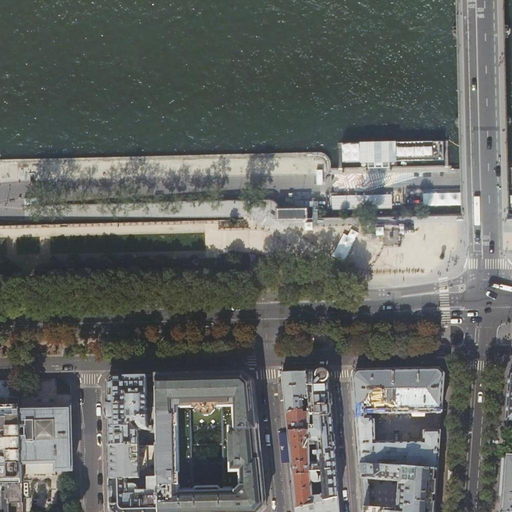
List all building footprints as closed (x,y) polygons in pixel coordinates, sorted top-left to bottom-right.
[(379,166),(448,164),(448,139),(337,142),(338,167),(379,166)] [(278,207),(278,219),(289,218),(293,218),(304,218),(308,218),(308,206),(278,207)] [(445,374),(439,369),(420,369),(378,370),(359,371),(354,376),(359,434),(361,465),(376,466),(375,461),(380,461),(381,466),(438,470),(441,434),(441,432),(426,433),(425,444),(375,443),(373,421),(372,421),(371,420),(370,418),(366,418),(365,411),(442,410),(445,374)] [(288,431),(311,429),(310,405),(308,372),(294,372),(282,373),(286,408),(288,431)] [(310,405),(311,429),(311,443),(311,445),(323,445),(323,452),(317,452),(317,456),(323,456),(323,463),(316,464),(316,459),(313,459),(313,454),(311,454),(311,473),(322,473),(322,480),(323,490),(323,494),(324,502),(339,499),(336,471),(332,409),(329,377),(324,372),(314,372),(312,372),(308,372),(310,405)] [(176,375),(158,376),(158,408),(159,445),(157,445),(158,477),(159,511),(261,511),(266,506),(265,498),(258,429),(255,390),(254,382),(245,374),(234,374),(176,375)] [(158,408),(158,376),(131,376),(116,377),(108,384),(109,416),(110,446),(139,446),(139,432),(132,425),(130,425),(130,422),(132,421),(134,420),(135,418),(136,416),(139,416),(138,425),(143,431),(154,430),(153,426),(148,426),(148,408),(158,408)] [(21,410),(21,416),(21,429),(23,429),(23,427),(28,427),(28,437),(23,437),(23,435),(22,435),(22,464),(57,464),(57,471),(73,470),(71,408),(56,409),(56,404),(35,405),(35,409),(21,410)] [(21,429),(21,416),(0,416),(0,478),(22,478),(22,464),(22,435),(21,429)] [(311,443),(311,429),(288,431),(289,445),(294,492),(296,509),(324,502),(323,494),(322,495),(322,496),(314,496),(313,481),(313,482),(314,483),(315,483),(320,483),(320,482),(321,482),(322,481),(322,480),(322,473),(311,473),(311,454),(311,449),(305,450),(305,443),(311,443)] [(133,484),(133,478),(140,478),(140,471),(139,452),(147,452),(146,446),(139,446),(110,446),(110,463),(111,496),(111,509),(112,511),(159,511),(158,478),(148,478),(148,491),(140,491),(139,488),(138,486),(136,484),(133,484)] [(511,511),(511,459),(504,459),(500,511),(511,511)] [(376,466),(361,465),(363,493),(364,511),(435,511),(436,498),(438,470),(381,466),(376,466)] [(324,502),(296,509),(295,511),(339,511),(339,499),(324,502)]
